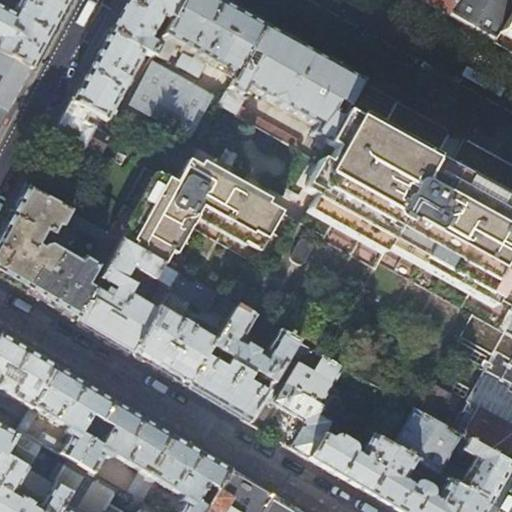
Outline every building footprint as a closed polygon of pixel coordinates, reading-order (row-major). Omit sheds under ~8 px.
[(0,53),(30,70),(65,3),(59,0),(20,0),(13,13),(16,14),(14,17),(0,10),(0,41),(0,42),(0,41),(0,53)] [(170,23),(182,0),(123,0),(106,32),(142,53),(151,58),(158,45),(149,40),(161,18),(170,23)] [(220,3),(214,0),(182,0),(170,23),(158,45),(151,58),(149,63),(156,67),(159,60),(164,62),(175,44),(195,55),(192,60),(183,55),(177,67),(197,78),(203,68),(201,64),(203,59),(235,77),(263,27),(220,3)] [(419,0),(422,1),(446,15),(454,0),(419,0)] [(511,12),(511,0),(454,0),(446,15),(465,25),(495,42),(511,12)] [(511,12),(495,42),(511,51),(511,12)] [(309,53),(263,27),(235,77),(218,109),(243,122),(248,112),(240,108),(245,99),(242,97),(246,89),(315,127),(310,136),(314,138),(311,144),(324,151),(341,120),(331,114),(338,103),(347,108),(362,82),(309,53)] [(142,53),(106,32),(69,102),(96,117),(105,122),(142,53)] [(0,124),(30,70),(0,53),(0,124)] [(156,67),(149,63),(119,118),(150,135),(152,132),(169,141),(167,144),(181,152),(211,97),(156,67)] [(96,117),(69,102),(50,137),(55,140),(56,145),(63,148),(67,146),(69,148),(79,153),(96,162),(108,139),(94,130),(95,129),(91,126),(96,117)] [(345,113),(341,120),(324,151),(317,163),(318,164),(305,187),(317,194),(299,224),(188,160),(175,183),(158,173),(120,242),(177,275),(232,307),(234,308),(296,343),(355,377),(411,409),(433,422),(449,394),(432,384),(458,337),(492,355),(504,333),(511,319),(511,165),(472,143),(466,139),(449,169),(435,161),(451,131),(429,119),(398,102),(381,133),(345,113)] [(28,178),(23,188),(36,195),(41,185),(28,178)] [(36,195),(23,188),(0,230),(0,276),(24,291),(36,270),(46,276),(60,251),(48,245),(42,247),(40,249),(35,246),(42,235),(47,237),(51,235),(57,225),(60,227),(66,217),(74,227),(84,232),(88,224),(69,213),(36,195)] [(88,224),(84,232),(99,241),(96,247),(99,253),(92,265),(76,256),(74,259),(60,251),(46,276),(36,270),(24,291),(74,321),(120,242),(88,224)] [(92,332),(130,354),(177,275),(120,242),(74,321),(92,332)] [(232,307),(177,275),(130,354),(168,376),(186,387),(205,356),(210,347),(220,332),(197,320),(192,328),(184,323),(189,315),(185,313),(190,304),(206,313),(209,307),(228,318),(234,308),(232,307)] [(220,332),(210,347),(230,359),(224,368),(205,356),(186,387),(220,407),(247,423),(266,392),(247,381),(252,372),(272,383),(273,380),(296,343),(234,308),(228,318),(220,332)] [(511,336),(504,333),(492,355),(483,370),(487,372),(511,387),(511,336)] [(0,390),(30,407),(54,367),(0,335),(0,390)] [(355,377),(296,343),(273,380),(333,414),(355,377)] [(112,401),(54,367),(30,407),(23,419),(17,429),(25,434),(38,411),(65,428),(63,432),(69,436),(65,444),(42,431),(37,441),(77,464),(90,441),(92,437),(112,401)] [(483,370),(466,402),(478,409),(511,428),(511,387),(487,372),(483,370)] [(273,380),(272,383),(266,392),(247,423),(258,431),(270,409),(267,407),(271,401),(271,404),(300,420),(302,426),(289,448),(306,458),(320,435),(325,428),(333,414),(273,380)] [(170,436),(112,401),(92,437),(102,442),(99,448),(90,441),(77,464),(83,468),(93,474),(103,457),(109,460),(112,455),(140,472),(127,493),(128,494),(134,498),(170,436)] [(511,428),(478,409),(466,402),(449,431),(469,442),(499,460),(511,435),(511,428)] [(441,427),(433,422),(411,409),(389,446),(395,450),(436,473),(438,470),(451,446),(466,455),(467,455),(465,459),(471,463),(458,486),(489,503),(510,466),(499,460),(469,442),(449,431),(441,427)] [(333,414),(325,428),(334,434),(342,420),(333,414)] [(0,455),(1,456),(14,435),(0,427),(0,455)] [(25,434),(17,429),(14,435),(1,456),(10,460),(0,476),(0,511),(57,511),(83,468),(77,464),(37,441),(25,434)] [(367,494),(395,450),(389,446),(368,434),(355,456),(350,453),(351,453),(351,452),(352,451),(352,449),(351,448),(351,447),(350,446),(350,445),(349,445),(348,444),(338,439),(337,438),(336,438),(335,437),(334,437),(334,438),(332,438),(330,440),(329,441),(320,435),(306,458),(367,494)] [(203,511),(228,470),(170,436),(134,498),(142,502),(155,480),(183,497),(180,502),(184,504),(179,511),(203,511)] [(482,511),(489,503),(458,486),(436,473),(395,450),(367,494),(396,511),(482,511)] [(0,476),(10,460),(1,456),(0,455),(0,476)] [(127,493),(93,474),(83,468),(57,511),(117,511),(128,494),(127,493)] [(261,511),(271,495),(228,470),(203,511),(261,511)] [(158,511),(142,502),(134,498),(128,494),(117,511),(158,511)] [(298,511),(271,495),(261,511),(298,511)]
